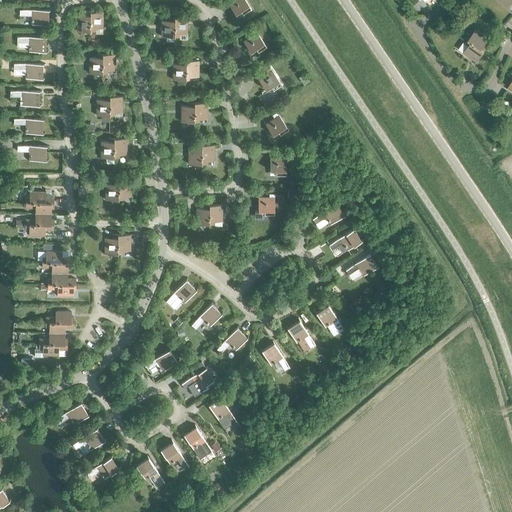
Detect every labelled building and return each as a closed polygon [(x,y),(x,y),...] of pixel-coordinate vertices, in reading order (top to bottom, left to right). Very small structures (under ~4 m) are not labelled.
[(240,10),(242,14),(251,9),(245,0),(231,0),(228,3),(235,14),(240,10)] [(31,24),(48,24),(48,9),(19,9),(19,15),(31,15),(31,24)] [(89,31),(90,11),(84,11),(84,15),(77,15),(77,31),(89,31)] [(90,11),(89,31),(95,31),(95,28),(102,28),(103,12),(90,11)] [(174,36),(174,17),(169,17),(169,20),(161,20),(161,36),(174,36)] [(174,17),(174,36),(179,37),(179,33),(187,33),(187,17),(174,17)] [(255,48),(258,52),(266,47),(254,29),(250,32),(252,35),(243,41),(250,52),(255,48)] [(468,39),(484,51),(487,47),(484,45),(488,38),(475,29),(468,39)] [(28,51),(45,51),(46,37),(17,36),(17,42),(29,42),(28,51)] [(476,61),(484,51),(468,39),(465,44),(467,46),(463,52),(476,61)] [(102,73),(102,54),(97,53),(97,57),(89,57),(89,73),(102,73)] [(102,54),(102,73),(107,73),(107,70),(115,70),(115,54),(102,54)] [(185,80),(185,60),(180,60),(180,63),(173,63),(172,79),(185,80)] [(185,60),(185,80),(190,80),(190,76),(198,76),(198,60),(185,60)] [(25,78),(42,78),(42,63),(13,63),(13,69),(25,69),(25,78)] [(270,86),(273,90),(281,84),(269,67),(265,70),(267,73),(258,79),(265,90),(270,86)] [(20,105),(39,105),(39,90),(10,90),(10,96),(20,96),(20,105)] [(109,115),(109,96),(104,96),(104,99),(96,99),(96,115),(109,115)] [(109,96),(109,115),(114,116),(114,112),(122,112),(122,96),(109,96)] [(193,122),(194,102),(189,102),(188,105),(181,105),(181,122),(193,122)] [(194,102),(193,122),(199,122),(199,118),(206,118),(207,102),(194,102)] [(277,131),(280,135),(288,129),(276,112),(272,115),(274,118),(265,124),(272,135),(277,131)] [(25,133),(42,133),(42,118),(13,118),(13,124),(25,124),(25,133)] [(113,158),(114,138),(108,138),(108,141),(101,141),(100,157),(113,158)] [(114,138),(113,158),(119,158),(119,154),(126,154),(126,138),(114,138)] [(201,164),(201,144),(196,144),(196,148),(188,148),(188,164),(201,164)] [(201,144),(201,164),(206,164),(206,160),(214,161),(214,144),(201,144)] [(29,160),(46,160),(46,145),(17,145),(17,151),(29,151),(29,160)] [(275,175),(285,175),(286,154),(280,154),(280,157),(270,157),(269,170),(275,170),(275,175)] [(118,200),(118,180),(113,180),(113,183),(105,183),(105,199),(118,200)] [(118,180),(118,200),(123,200),(123,196),(131,196),(131,180),(118,180)] [(25,202),(53,203),(53,197),(45,197),(45,191),(29,191),(29,197),(25,197),(25,202)] [(263,215),(274,215),(274,194),(269,193),(269,197),(265,197),(258,197),(258,210),(264,210),(263,215)] [(53,208),(53,203),(25,202),(25,207),(35,207),(35,213),(51,213),(51,208),(53,208)] [(325,217),(330,224),(344,215),(336,202),(312,218),(315,223),(325,217)] [(209,224),(209,204),(204,204),(203,208),(196,208),(196,224),(209,224)] [(209,204),(209,224),(214,224),(214,221),(221,221),(222,205),(209,204)] [(51,219),(51,213),(35,213),(35,219),(25,219),(25,224),(53,224),(53,219),(51,219)] [(53,230),(53,224),(25,224),(25,229),(28,229),(28,235),(44,235),(45,230),(53,230)] [(342,243),(347,250),(361,241),(353,228),(329,244),(332,249),(342,243)] [(117,254),(117,234),(112,234),(112,237),(104,237),(104,253),(117,254)] [(117,234),(117,254),(122,254),(122,250),(130,250),(130,234),(117,234)] [(42,262),(70,262),(70,257),(61,257),(61,251),(45,251),(45,257),(42,257),(42,262)] [(358,268),(363,275),(377,266),(369,253),(345,269),(348,274),(358,268)] [(70,268),(70,262),(42,262),(41,267),(51,267),(51,273),(67,273),(67,268),(70,268)] [(67,278),(67,273),(51,273),(51,279),(47,279),(47,284),(75,284),(75,279),(67,278)] [(178,296),(184,302),(196,289),(185,279),(165,301),(170,305),(178,296)] [(75,290),(75,284),(47,284),(47,289),(57,289),(57,295),(73,295),(73,289),(75,290)] [(203,320),(210,326),(221,313),(210,303),(191,324),(195,328),(203,320)] [(339,332),(344,329),(328,304),(315,313),(325,327),(332,322),(339,332)] [(45,322),(73,322),(73,317),(71,317),(71,311),(55,311),(55,317),(45,317),(45,322)] [(310,347),(315,344),(299,320),(287,328),(296,342),(303,337),(310,347)] [(73,328),(73,322),(45,322),(45,327),(48,327),(48,333),(65,333),(65,328),(73,328)] [(229,343),(235,349),(247,337),(236,327),(216,348),(221,352),(229,343)] [(65,338),(65,333),(48,333),(48,338),(39,338),(39,343),(67,344),(67,338),(65,338)] [(284,370),(289,367),(273,342),(261,350),(270,365),(278,360),(284,370)] [(67,349),(67,344),(39,343),(39,348),(34,348),(34,356),(42,357),(42,354),(58,355),(58,349),(67,349)] [(156,364),(161,372),(177,361),(169,349),(144,365),(148,370),(156,364)] [(195,373),(181,383),(184,388),(190,384),(196,394),(208,387),(206,384),(213,379),(201,361),(191,367),(195,373)] [(208,404),(224,429),(236,421),(220,396),(208,404)] [(69,416),(74,424),(88,415),(80,402),(55,418),(59,423),(69,416)] [(212,450),(196,426),(183,435),(199,459),(212,450)] [(96,427),(72,443),(75,448),(78,446),(83,454),(90,449),(104,440),(96,427)] [(172,441),(160,449),(169,464),(177,459),(183,469),(188,466),(172,441)] [(99,471),(104,478),(118,469),(110,456),(86,472),(89,477),(99,471)] [(152,475),(159,485),(164,481),(148,457),(136,465),(145,479),(152,475)] [(0,506),(9,501),(1,488),(0,488),(0,506)]
